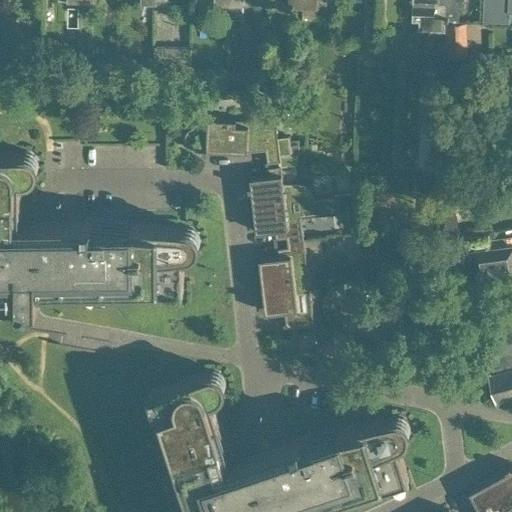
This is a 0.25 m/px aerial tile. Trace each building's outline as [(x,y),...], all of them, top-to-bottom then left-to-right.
[(318,0),(302,0),(302,7),(304,7),(303,16),(315,17),(316,8),(318,8),(318,0)] [(439,2),(439,0),(414,0),(413,20),(420,20),(420,26),(418,26),(418,29),(446,30),(446,22),(444,22),(443,2),(439,2)] [(439,0),(439,2),(443,2),(444,22),(446,22),(460,22),(461,0),(439,0)] [(511,0),(484,0),(484,22),(511,22),(511,0)] [(447,56),(469,56),(469,44),(462,44),(462,24),(446,25),(447,56)] [(156,45),(155,73),(191,74),(192,46),(156,45)] [(374,45),(373,53),(395,54),(395,45),(374,45)] [(125,63),(124,73),(144,73),(144,64),(125,63)] [(266,119),(209,117),(208,126),(197,126),(194,126),(192,127),(190,128),(189,129),(187,130),(186,132),(185,134),(185,136),(185,139),(186,141),(187,143),(188,144),(190,146),(192,147),(194,147),(196,148),(204,148),(204,151),(209,151),(209,148),(236,149),(247,150),(248,150),(248,149),(252,149),(266,148),(268,162),(281,160),(280,154),(279,145),(292,144),(291,135),(278,136),(277,125),(266,124),(266,119)] [(484,129),(457,132),(459,154),(486,152),(484,129)] [(279,145),(280,154),(293,153),(292,144),(279,145)] [(184,250),(183,149),(28,151),(26,150),(0,150),(0,296),(21,296),(107,294),(128,357),(177,511),(335,511),(413,487),(407,469),(398,442),(375,373),(355,372),(304,388),(296,363),(228,385),(226,380),(226,378),(225,376),(184,250)] [(283,181),(281,164),(269,166),(270,174),(251,176),(251,184),(249,184),(251,205),(314,198),(314,196),(312,181),(283,181)] [(314,198),(251,205),(254,226),(256,226),(257,231),(276,229),(277,237),(287,236),(288,241),(305,239),(302,216),(337,212),(335,194),(314,196),(314,198)] [(458,214),(446,215),(448,235),(459,234),(458,227),(458,214)] [(511,263),(511,249),(494,253),(489,233),(442,239),(433,275),(478,270),(511,263)] [(309,279),(305,239),(288,241),(289,246),(278,247),(279,255),(260,257),(261,263),(258,263),(260,284),(309,279)] [(511,263),(478,270),(481,289),(511,285),(511,263)] [(314,323),(309,279),(260,284),(263,305),(265,305),(266,312),(285,310),(287,326),(314,323)] [(511,399),(511,369),(493,374),(501,402),(511,399)] [(511,465),(492,475),(511,511),(511,467),(511,465)] [(511,511),(492,475),(473,485),(475,488),(470,490),(479,507),(472,511),(511,511)]
